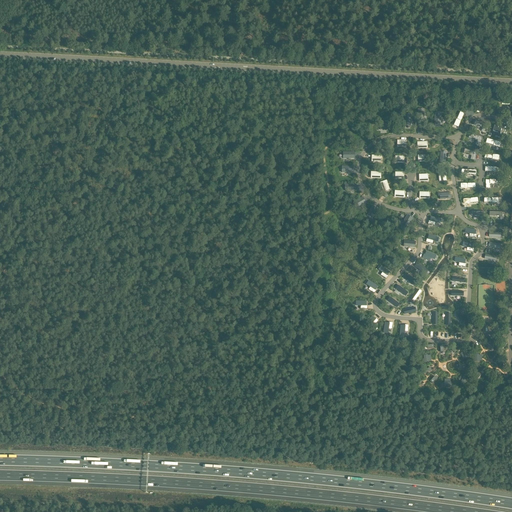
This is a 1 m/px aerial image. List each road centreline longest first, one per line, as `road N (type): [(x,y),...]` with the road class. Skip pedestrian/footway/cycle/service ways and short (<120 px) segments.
road 1 (track): [(0,387),(136,387),(205,407),(217,399),(275,396),(397,412),(415,437),(511,459)]
road 2 (track): [(511,61),(107,43),(87,31),(71,40),(0,36)]
road 3 (motorway): [(511,503),(216,470),(0,460)]
road 4 (primary): [(511,82),(0,54)]
road 5 (motorway): [(0,475),(161,481),(463,511)]
